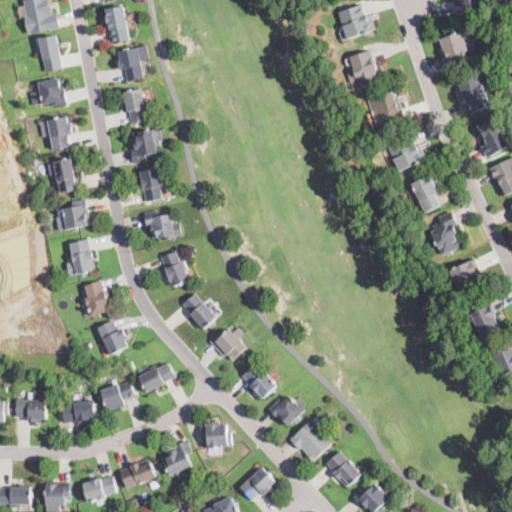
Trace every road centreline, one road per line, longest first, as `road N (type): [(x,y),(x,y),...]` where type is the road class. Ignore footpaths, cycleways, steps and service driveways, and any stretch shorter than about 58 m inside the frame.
road 1 (residential): [(79,0),(138,289),(175,344),(328,511)]
road 2 (residential): [(311,492),(289,511),(48,454),(123,441),(190,409),(214,387)]
road 3 (residential): [(511,269),(416,51),(414,0)]
